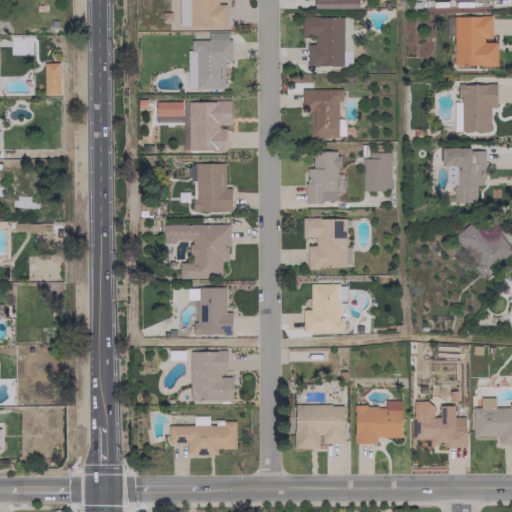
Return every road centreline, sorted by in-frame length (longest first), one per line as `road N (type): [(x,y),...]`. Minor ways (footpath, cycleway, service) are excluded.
road 1 (residential): [(265,0),(268,489)]
road 2 (secondary): [(97,0),(102,428)]
road 3 (secondary): [(102,488),(511,486)]
